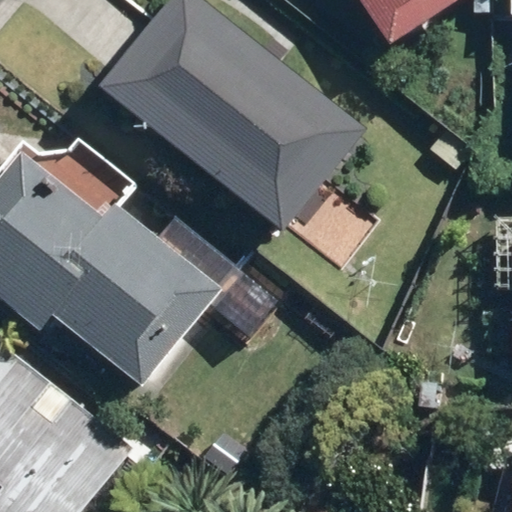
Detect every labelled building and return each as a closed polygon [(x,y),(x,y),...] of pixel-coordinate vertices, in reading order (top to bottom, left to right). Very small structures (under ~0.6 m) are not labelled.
[(388,126),(222,0),(187,0),(117,92),(305,236),(388,126)] [(359,0),(399,56),(478,0),(359,0)] [(42,150),(0,203),(0,283),(68,336),(80,320),(101,336),(80,363),(105,382),(127,354),(171,388),(219,326),(251,351),(281,312),(139,202),(128,216),(42,150)] [(358,337),(322,306),(298,334),(334,365),(358,337)] [(0,511),(100,511),(149,449),(0,334),(0,469),(18,484),(0,507),(0,511)]
